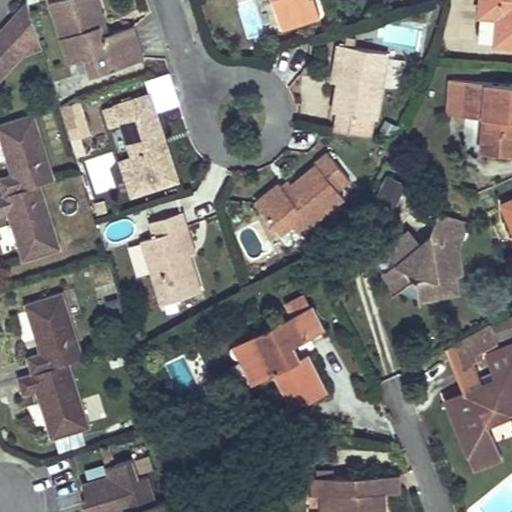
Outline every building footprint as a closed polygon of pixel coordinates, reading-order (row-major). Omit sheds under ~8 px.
[(97,0),(56,0),(48,3),(68,64),(85,59),(89,76),(143,59),(132,25),(107,33),(99,35),(97,27),(105,25),(97,0)] [(321,14),(316,0),(273,0),(282,27),(321,14)] [(511,0),(483,0),(482,11),(497,13),(496,40),(511,40),(511,0)] [(42,47),(28,2),(0,32),(0,77),(22,53),(42,47)] [(497,13),(482,11),(480,38),(496,40),(497,13)] [(107,33),(105,25),(97,27),(99,35),(107,33)] [(339,81),(333,111),(339,112),(335,132),(361,136),(364,116),(376,118),(388,52),(356,47),(358,39),(348,37),(347,45),(340,43),(336,60),(343,61),(339,81)] [(343,61),(336,60),(332,80),(339,81),(343,61)] [(465,115),(468,80),(451,79),(448,114),(465,115)] [(511,83),(468,80),(465,115),(485,116),(482,151),(511,153),(511,83)] [(152,94),(115,106),(120,124),(131,157),(121,160),(132,196),(181,181),(170,146),(164,148),(162,140),(167,138),(152,94)] [(111,127),(120,124),(115,106),(105,110),(111,127)] [(34,113),(0,123),(0,138),(11,174),(0,177),(0,184),(3,194),(40,183),(54,178),(34,113)] [(83,117),(82,114),(68,118),(69,122),(83,117)] [(89,135),(83,117),(69,122),(75,139),(89,135)] [(281,182),(258,201),(282,232),(293,223),(301,232),(345,196),(319,165),(295,184),(287,191),(282,185),(281,182)] [(290,178),(282,185),(287,191),(295,184),(290,178)] [(3,194),(0,195),(0,213),(7,211),(22,260),(60,248),(40,183),(3,194)] [(108,210),(105,201),(95,204),(98,213),(108,210)] [(408,228),(385,246),(396,261),(384,270),(397,287),(409,278),(413,278),(415,291),(433,288),(435,293),(455,289),(451,271),(458,270),(454,246),(465,220),(437,208),(427,233),(418,240),(408,228)] [(156,235),(142,239),(163,304),(202,291),(190,255),(182,228),(186,226),(181,211),(151,220),(156,235)] [(186,226),(182,228),(190,255),(195,253),(186,226)] [(125,241),(136,274),(147,270),(136,237),(125,241)] [(396,261),(385,246),(373,255),(384,270),(396,261)] [(433,288),(415,291),(416,296),(435,293),(433,288)] [(62,292),(24,304),(39,353),(26,357),(31,373),(68,362),(82,357),(62,292)] [(284,302),(291,314),(309,305),(303,292),(284,302)] [(291,314),(251,334),(257,347),(243,354),(255,379),(271,372),(289,409),(325,392),(306,353),(298,358),(290,344),(323,328),(311,304),(309,305),(291,314)] [(511,312),(492,322),(499,338),(511,332),(511,312)] [(257,347),(251,334),(237,341),(243,354),(257,347)] [(483,382),(446,396),(474,466),(501,455),(492,432),(482,408),(508,397),(511,407),(511,343),(485,354),(495,377),(497,382),(485,387),(483,382)] [(31,373),(17,377),(22,394),(35,390),(50,439),(88,427),(68,362),(31,373)] [(495,377),(483,382),(485,387),(497,382),(495,377)] [(511,424),(511,407),(508,397),(482,408),(492,432),(511,424)] [(131,459),(104,467),(106,475),(81,483),(85,498),(80,500),(84,511),(167,511),(164,500),(155,503),(146,474),(137,477),(131,459)] [(399,474),(315,475),(315,492),(320,492),(320,511),(385,511),(385,491),(399,492),(399,474)]
